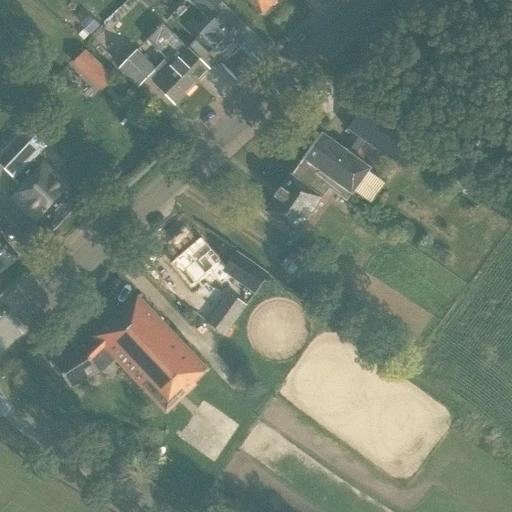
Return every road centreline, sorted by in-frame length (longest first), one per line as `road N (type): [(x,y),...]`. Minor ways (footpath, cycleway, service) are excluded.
road 1 (tertiary): [(0,336),(366,0)]
road 2 (unclassified): [(0,405),(158,511)]
